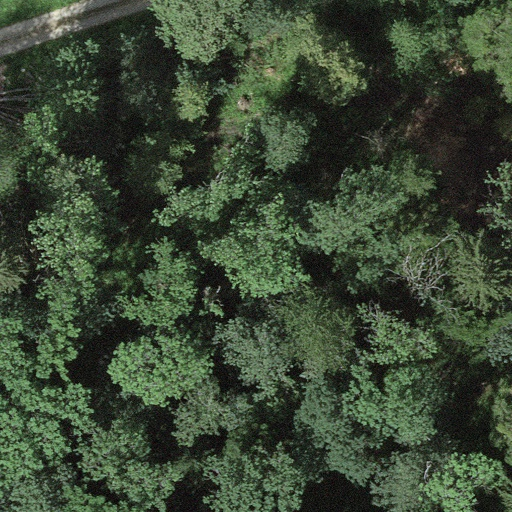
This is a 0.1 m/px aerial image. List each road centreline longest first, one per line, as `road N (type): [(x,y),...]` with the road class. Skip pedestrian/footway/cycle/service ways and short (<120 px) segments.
road 1 (track): [(64,22),(23,131),(0,166)]
road 2 (track): [(141,0),(0,42)]
